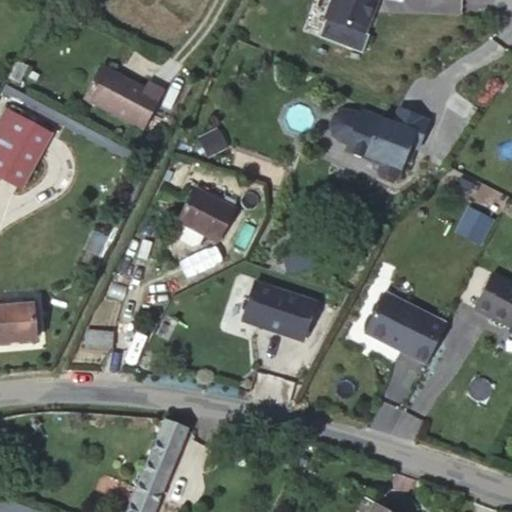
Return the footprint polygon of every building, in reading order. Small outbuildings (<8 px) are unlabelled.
[(370,10),(373,0),(331,0),(325,18),(364,33),(372,11),(370,10)] [(19,83),(28,65),(17,60),(9,77),(19,83)] [(102,67),(86,99),(143,128),(162,90),(148,83),(145,90),(102,67)] [(381,121),(363,114),(363,115),(355,112),(345,112),(337,118),(334,128),(337,137),(344,144),(352,147),(351,148),(354,155),(381,165),(381,163),(386,164),(382,174),(401,181),(408,163),(404,157),(408,145),(418,149),(429,121),(422,118),(422,117),(399,108),(394,123),(382,119),(381,121)] [(0,171),(20,182),(47,130),(7,109),(0,122),(0,171)] [(382,118),(364,111),(363,114),(381,121),(382,119),(382,118)] [(412,165),(418,149),(408,145),(404,157),(408,163),(412,165)] [(217,240),(234,209),(195,188),(178,221),(179,221),(203,234),(217,240)] [(468,207),(455,233),(485,248),(498,221),(468,207)] [(203,234),(179,221),(174,231),(176,238),(192,246),(198,244),(203,234)] [(322,264),(342,258),(339,246),(318,251),(322,264)] [(317,265),(313,249),(283,256),(288,272),(317,265)] [(511,281),(493,272),(476,307),(490,314),(489,315),(511,326),(511,327),(511,330),(511,281)] [(316,298),(255,279),(241,321),(303,341),(316,298)] [(447,324),(385,293),(366,332),(428,363),(447,324)] [(24,306),(16,306),(0,307),(0,341),(36,338),(34,305),(24,306)] [(111,347),(112,332),(86,330),(85,346),(111,347)] [(152,511),(187,428),(165,419),(127,511),(152,511)]
